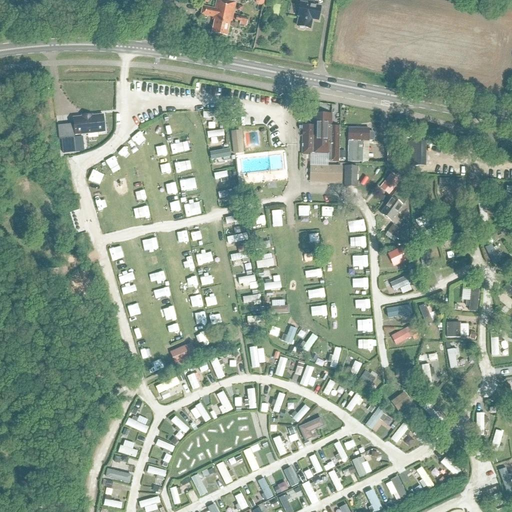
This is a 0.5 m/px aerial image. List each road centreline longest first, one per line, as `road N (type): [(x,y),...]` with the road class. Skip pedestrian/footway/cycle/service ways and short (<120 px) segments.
road 1 (secondary): [(511,120),(157,51)]
road 2 (secondary): [(157,51),(0,51)]
